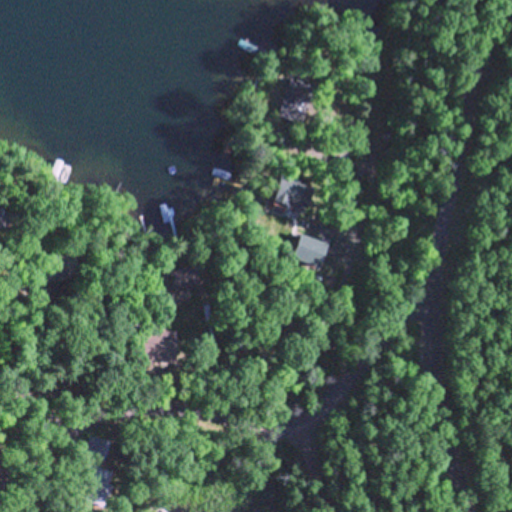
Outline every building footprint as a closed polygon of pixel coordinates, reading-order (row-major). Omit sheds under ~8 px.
[(271,112),(284,73),(309,82),(295,120),(271,112)] [(393,117),(401,119),(399,131),(390,129),(393,117)] [(334,125),(355,129),(349,158),(329,154),(334,125)] [(272,172),(295,178),(289,203),(280,201),(278,209),(266,206),(268,197),(265,197),(272,172)] [(0,205),(6,204),(17,201),(21,214),(0,219),(0,205)] [(294,228),(324,238),(316,263),(293,255),(292,259),(285,256),(294,228)] [(39,254),(53,252),(68,250),(69,251),(72,275),(43,278),(39,254)] [(165,267),(182,263),(192,261),(198,283),(175,289),(170,290),(165,267)] [(0,283),(14,281),(16,295),(0,297),(0,283)] [(135,326),(169,326),(169,358),(134,358),(135,326)] [(83,433),(102,438),(97,459),(78,454),(83,433)] [(74,486),(83,462),(103,470),(99,481),(104,483),(96,505),(80,499),(80,497),(76,496),(79,488),(74,486)]
